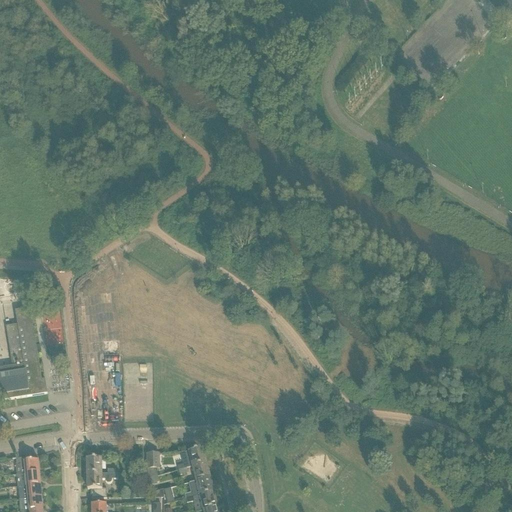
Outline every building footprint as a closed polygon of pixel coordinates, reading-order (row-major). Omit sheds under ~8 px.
[(511,0),(490,0),(488,2),(508,24),(511,20),(511,0)] [(142,267),(112,268),(115,379),(144,378),(142,267)] [(0,395),(0,396),(1,402),(14,400),(17,399),(47,394),(45,380),(41,381),(39,369),(40,369),(39,363),(38,363),(36,351),(37,351),(36,345),(35,345),(33,333),(34,333),(33,327),(32,327),(30,315),(31,315),(30,309),(29,310),(19,311),(15,312),(18,325),(6,327),(12,367),(0,369),(0,395)] [(157,312),(156,312),(157,336),(161,336),(169,335),(168,311),(157,312)] [(192,468),(206,464),(203,449),(189,453),(192,468)] [(159,469),(159,455),(147,455),(147,470),(159,469)] [(17,476),(40,474),(39,461),(26,463),(25,459),(16,460),(17,476)] [(87,475),(102,475),(101,460),(87,460),(87,475)] [(210,479),(206,464),(192,468),(196,482),(210,479)] [(40,474),(17,476),(19,488),(41,486),(40,474)] [(108,475),(102,475),(87,475),(87,477),(85,477),(85,481),(86,483),(87,483),(88,490),(92,490),(92,499),(107,499),(107,490),(102,490),(102,480),(106,480),(106,483),(107,484),(108,484),(110,484),(111,483),(112,482),(112,480),(118,480),(118,475),(116,475),(108,475)] [(157,476),(147,479),(149,485),(159,483),(157,476)] [(190,484),(192,493),(185,495),(186,500),(214,493),(210,479),(196,482),(190,484)] [(41,486),(19,488),(20,500),(42,498),(41,486)] [(164,499),(164,490),(153,493),(154,499),(164,499)] [(214,493),(186,500),(187,505),(193,503),(195,511),(201,511),(203,511),(217,508),(214,493)] [(25,511),(43,510),(42,498),(20,500),(20,511),(25,511)]
